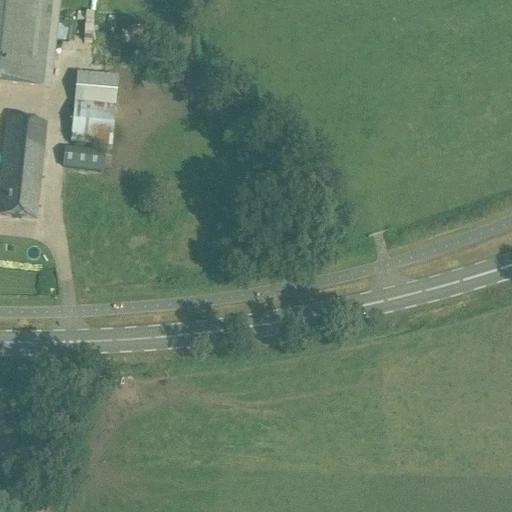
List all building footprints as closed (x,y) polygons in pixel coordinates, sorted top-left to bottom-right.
[(0,0),(0,84),(50,90),(60,0),(0,0)] [(126,107),(127,78),(68,76),(67,104),(126,107)] [(111,150),(115,110),(74,106),(70,146),(111,150)] [(0,218),(37,222),(47,125),(5,121),(0,175),(0,218)] [(101,174),(104,155),(66,150),(63,169),(101,174)] [(95,267),(115,241),(119,244),(138,220),(118,204),(107,218),(100,212),(90,225),(86,221),(76,234),(86,241),(77,253),(95,267)]
